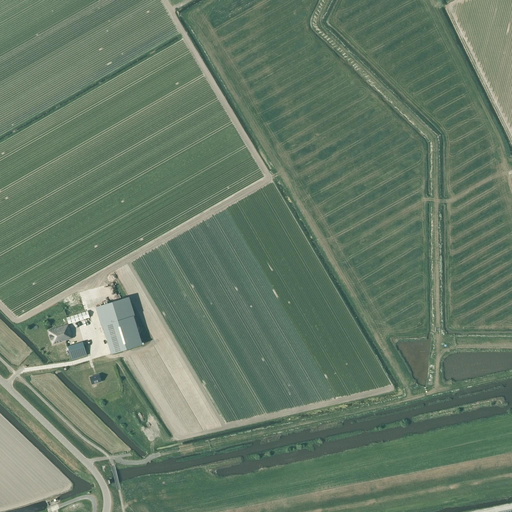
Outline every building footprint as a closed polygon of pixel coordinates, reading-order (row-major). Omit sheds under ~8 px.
[(128,298),(97,308),(111,354),(142,344),(128,298)] [(88,311),(66,318),(68,324),(90,317),(88,311)] [(51,344),(72,338),(68,324),(47,331),(51,344)] [(72,360),(87,355),(83,341),(68,346),(72,360)] [(99,374),(90,377),(92,384),(101,381),(99,374)]
